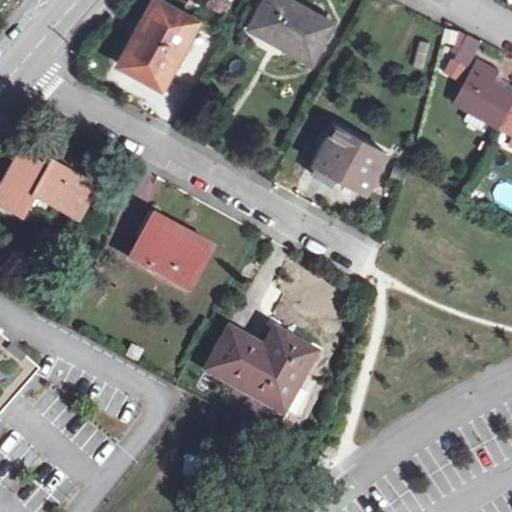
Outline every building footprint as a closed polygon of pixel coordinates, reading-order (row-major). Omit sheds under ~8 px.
[(158,0),(155,0),(120,66),(161,88),(197,21),(170,6),(158,0)] [(332,24),(288,0),(266,0),(253,24),(285,41),(282,46),(311,62),(332,24)] [(468,36),(456,59),(467,65),(479,42),(468,36)] [(478,60),(455,103),(470,111),(473,106),(488,114),(485,119),(487,120),(511,133),(511,142),(511,144),(511,145),(511,92),(492,82),(498,71),(478,60)] [(473,106),(470,111),(465,120),(481,129),(487,120),(485,119),(488,114),(473,106)] [(386,155),(336,128),(316,164),(338,176),(367,191),(386,155)] [(24,152),(0,196),(0,205),(21,216),(33,195),(74,217),(90,188),(24,152)] [(338,176),(316,164),(311,173),(333,185),(338,176)] [(153,221),(133,258),(186,287),(206,250),(153,221)] [(230,328),(207,368),(239,386),(229,404),(273,428),(316,352),(286,335),(276,353),(265,347),(230,328)] [(276,353),(286,335),(276,329),(265,347),(276,353)]
